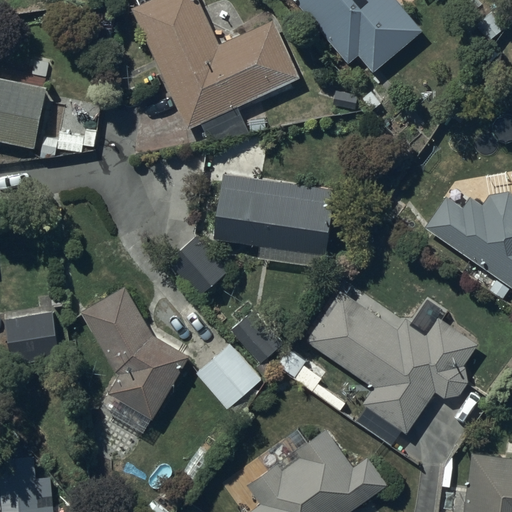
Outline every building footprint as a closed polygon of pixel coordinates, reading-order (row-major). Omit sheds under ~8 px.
[(201,0),(153,0),(138,7),(191,131),(208,124),(214,138),(250,123),(243,107),(303,81),(277,19),(221,43),(201,0)] [(300,0),(351,61),(360,53),(377,74),(426,32),(399,0),(300,0)] [(0,60),(0,142),(37,150),(50,81),(29,77),(31,67),(0,60)] [(228,175),(219,239),(329,253),(338,189),(228,175)] [(451,197),(427,228),(500,278),(492,291),(505,300),(511,290),(511,191),(510,191),(509,191),(508,191),(507,191),(506,192),(505,192),(504,192),(503,192),(502,193),(501,193),(500,194),(499,194),(498,195),(497,196),(496,197),(495,198),(488,207),(478,198),(469,210),(451,197)] [(205,234),(174,258),(202,294),(233,270),(205,234)] [(133,290),(92,310),(123,375),(105,409),(151,433),(192,353),(155,334),(133,290)] [(402,331),(347,292),(312,341),(379,389),(367,405),(408,434),(438,392),(450,400),(468,375),(464,372),(482,346),(442,317),(429,335),(409,321),(402,331)] [(257,309),(237,326),(268,361),(287,344),(257,309)] [(39,319),(10,320),(11,364),(68,361),(67,334),(40,335),(39,319)] [(234,343),(203,371),(235,408),(266,380),(234,343)] [(264,503),(252,511),(353,511),(391,485),(371,457),(356,468),(330,432),(301,452),(304,457),(288,469),(282,461),(250,484),(264,503)] [(511,511),(511,458),(477,454),(470,511),(511,511)] [(41,511),(38,458),(3,460),(6,511),(41,511)] [(173,511),(156,499),(145,511),(173,511)]
